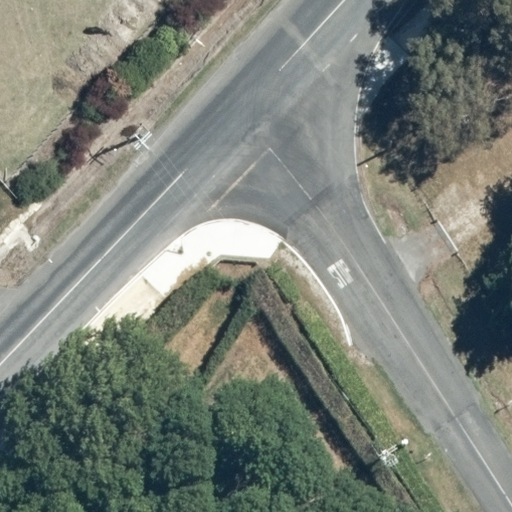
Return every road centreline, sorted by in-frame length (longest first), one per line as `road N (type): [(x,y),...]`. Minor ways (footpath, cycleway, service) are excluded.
road 1 (residential): [(240,111),(346,247),(511,511)]
road 2 (tertiary): [(240,111),(0,363)]
road 3 (secondary): [(343,0),(240,111)]
